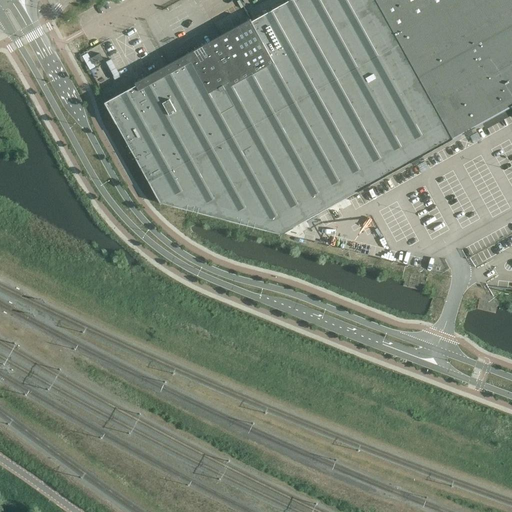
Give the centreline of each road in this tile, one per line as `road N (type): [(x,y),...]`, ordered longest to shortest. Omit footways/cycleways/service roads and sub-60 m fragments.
road 1 (tertiary): [(0,16),(110,202),(157,249),(193,272),(429,366)]
road 2 (tertiary): [(436,347),(234,278),(174,249),(133,209),(32,28)]
road 3 (unknown): [(141,0),(175,56),(206,39),(196,7),(203,0)]
